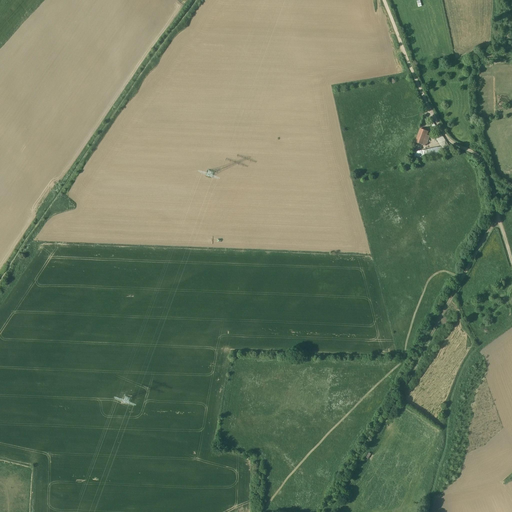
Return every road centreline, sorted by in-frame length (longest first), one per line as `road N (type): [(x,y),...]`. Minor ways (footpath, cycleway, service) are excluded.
road 1 (track): [(191,0),(0,279)]
road 2 (track): [(382,0),(437,123),(452,142),(481,156),(495,199)]
